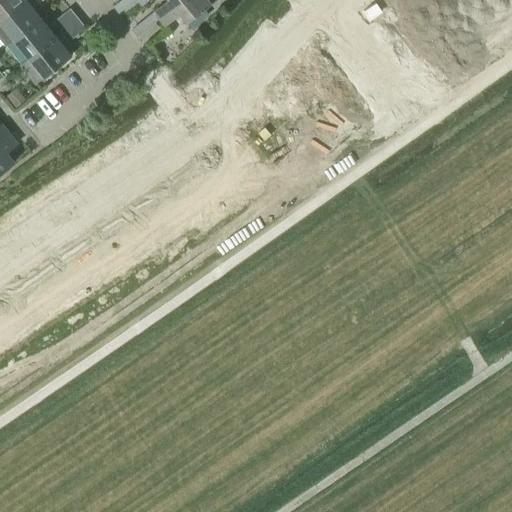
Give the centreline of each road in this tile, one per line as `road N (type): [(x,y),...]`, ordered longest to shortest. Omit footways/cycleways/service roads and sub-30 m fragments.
road 1 (residential): [(0,264),(176,144),(327,0)]
road 2 (track): [(283,511),(511,357)]
road 3 (residential): [(28,150),(137,63),(85,0)]
